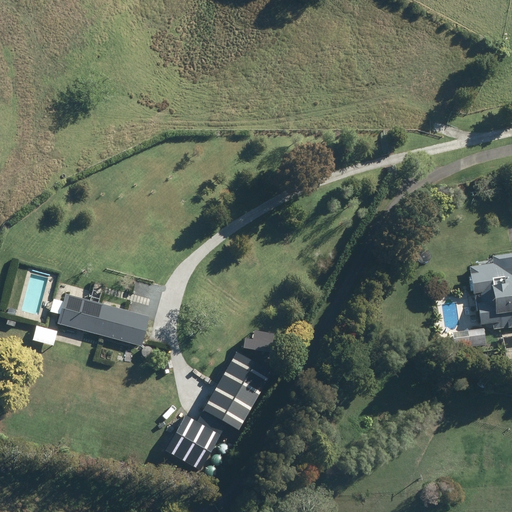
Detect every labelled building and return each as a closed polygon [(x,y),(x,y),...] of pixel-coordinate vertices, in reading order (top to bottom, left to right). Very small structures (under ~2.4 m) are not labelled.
[(511,332),(497,335),(498,350),(502,365),(511,363),(511,252),(488,256),(489,260),(477,261),(478,265),(465,267),(466,274),(464,274),(467,293),(470,293),(475,325),(489,323),(490,330),(511,326),(511,332)] [(152,319),(68,296),(60,325),(144,348),(152,319)] [(481,329),(449,333),(451,349),(483,345),(481,329)] [(265,349),(220,360),(227,386),(272,374),(265,349)] [(211,385),(209,393),(217,396),(220,387),(211,385)]
